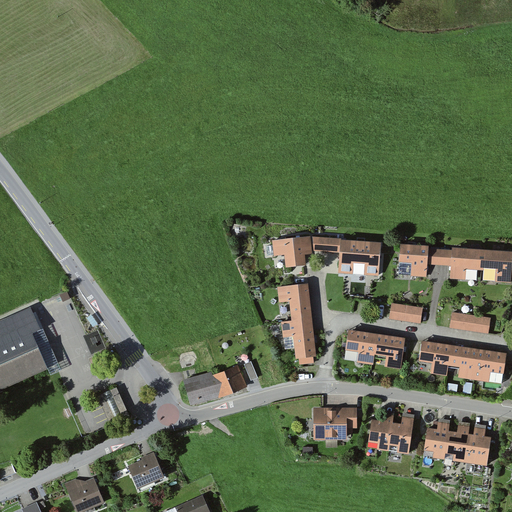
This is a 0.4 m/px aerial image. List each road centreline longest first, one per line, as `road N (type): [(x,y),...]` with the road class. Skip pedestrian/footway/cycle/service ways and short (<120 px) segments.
road 1 (residential): [(511,412),(324,387),(199,416),(168,414)]
road 2 (residential): [(0,168),(159,388),(168,414)]
road 3 (residential): [(168,414),(157,426),(0,494)]
